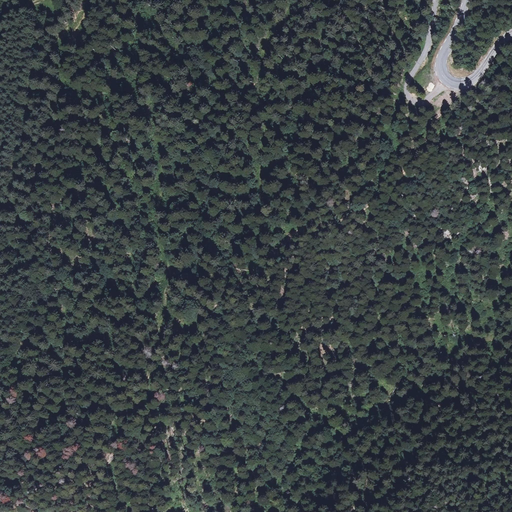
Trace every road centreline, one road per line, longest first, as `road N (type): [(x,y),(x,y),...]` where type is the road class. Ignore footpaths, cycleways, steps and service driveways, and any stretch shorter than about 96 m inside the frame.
road 1 (track): [(445,80),(435,121),(386,190),(273,249),(226,297),(187,322),(175,319),(167,297),(155,199),(173,44)]
road 2 (track): [(165,283),(139,391),(82,511)]
road 3 (secondary): [(511,33),(471,79),(445,80),(442,56),(466,0)]
road 4 (track): [(445,80),(427,100),(407,95),(437,0)]
